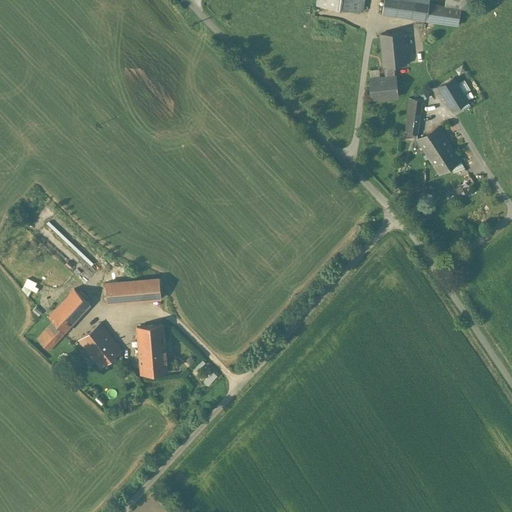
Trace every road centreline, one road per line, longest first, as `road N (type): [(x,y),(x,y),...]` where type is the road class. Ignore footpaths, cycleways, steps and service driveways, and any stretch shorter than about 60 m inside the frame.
road 1 (unclassified): [(121,511),(396,213)]
road 2 (unclassified): [(396,213),(187,0)]
road 3 (unclassified): [(511,384),(396,213)]
